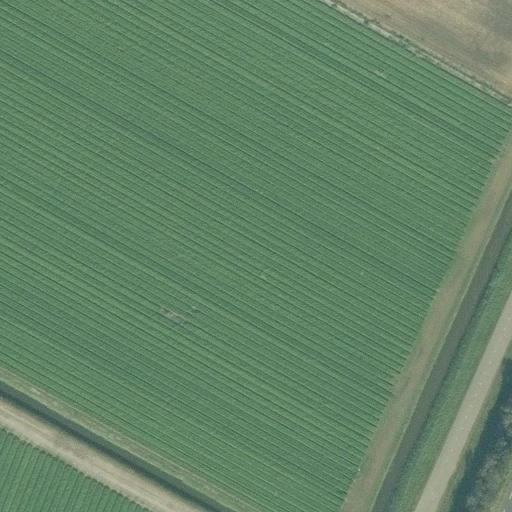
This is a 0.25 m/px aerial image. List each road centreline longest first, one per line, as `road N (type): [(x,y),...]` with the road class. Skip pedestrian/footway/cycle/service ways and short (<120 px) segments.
road 1 (unclassified): [(425,511),(511,314)]
road 2 (track): [(183,511),(0,409)]
